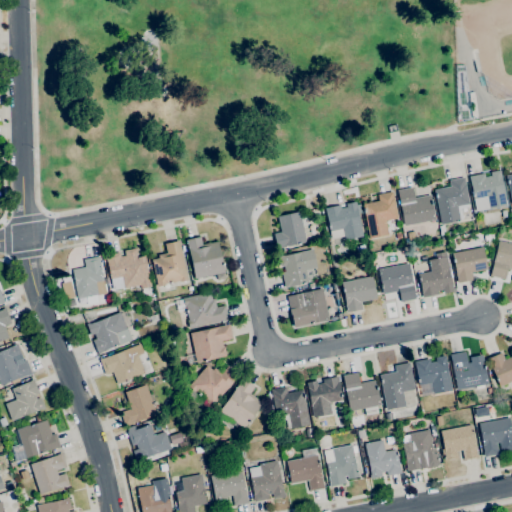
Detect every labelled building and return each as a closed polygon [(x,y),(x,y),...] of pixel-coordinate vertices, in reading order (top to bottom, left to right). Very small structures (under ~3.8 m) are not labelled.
[(488,209),(487,205),(474,207),(472,200),(470,200),(467,183),(469,183),(468,176),(483,173),(484,177),(489,176),(489,172),(499,170),(506,205),(488,209)] [(440,225),(435,198),(433,198),(432,193),(434,193),(433,190),(449,187),(448,181),(463,178),(468,204),(467,204),(468,208),(460,209),(462,219),(459,220),(459,221),(440,225)] [(403,226),(396,190),(411,187),(413,198),(429,195),(434,220),(403,226)] [(368,239),(361,204),(378,201),(376,195),(392,192),(397,219),(385,221),(388,236),(368,239)] [(344,241),(343,237),(330,239),(324,208),(339,205),(340,209),(345,207),(345,204),(355,202),(362,237),(344,241)] [(276,249),(272,234),(279,232),(276,217),(299,212),(306,243),(276,249)] [(408,241),(406,233),(413,232),(415,239),(408,241)] [(484,242),(483,236),(491,234),(493,240),(484,242)] [(194,279),(185,240),(200,237),(201,245),(217,242),(223,273),(194,279)] [(156,287),(151,260),(158,258),(157,255),(166,253),(164,244),(178,241),(186,281),(179,282),(165,284),(165,285),(156,287)] [(504,280),(489,276),(497,241),(511,244),(511,271),(507,270),(504,280)] [(357,254),(355,247),(363,245),(365,253),(357,254)] [(457,283),(451,253),(482,247),(486,270),(470,273),(472,280),(457,283)] [(112,290),(106,255),(119,253),(119,257),(124,256),(123,251),(135,249),(136,253),(135,254),(141,285),(123,289),(123,288),(112,290)] [(292,292),(291,288),(294,287),(294,286),(284,288),(281,273),(284,272),(284,269),(280,269),(277,258),(311,249),(319,280),(304,284),(305,286),(310,285),(311,287),(292,292)] [(421,298),(416,274),(429,271),(427,260),(434,259),(433,254),(444,252),(451,284),(453,292),(443,294),(442,290),(436,291),(437,295),(421,298)] [(76,299),(70,270),(84,267),(82,260),(98,256),(101,269),(100,269),(105,293),(76,299)] [(400,302),(398,291),(381,294),(377,270),(408,263),(415,299),(400,302)] [(346,313),(340,283),(371,276),(376,299),(360,302),(361,310),(346,313)] [(59,284),(64,300),(73,297),(68,281),(59,284)] [(303,325),(300,309),(289,312),(286,297),(321,289),(321,288),(324,287),(325,292),(322,293),(327,313),(328,313),(329,317),(328,318),(328,320),(303,325)] [(188,329),(186,321),(188,320),(186,312),(185,312),(185,310),(177,312),(174,301),(182,300),(182,298),(208,293),(209,299),(213,298),(215,307),(224,306),(227,320),(188,329)] [(0,340),(0,309),(2,309),(5,308),(10,323),(4,326),(8,338),(0,340)] [(97,354),(91,340),(95,339),(93,335),(89,336),(85,325),(88,323),(88,324),(118,313),(125,329),(126,329),(130,341),(118,346),(118,345),(97,354)] [(151,323),(148,317),(155,315),(157,321),(151,323)] [(139,339),(135,330),(156,322),(159,332),(139,339)] [(195,363),(189,333),(216,327),(228,324),(231,339),(221,341),(222,347),(223,347),(225,356),(205,361),(205,362),(203,362),(202,361),(195,363)] [(0,384),(0,351),(12,346),(12,345),(16,343),(21,356),(14,359),(16,364),(26,360),(31,374),(27,376),(26,375),(19,378),(19,377),(0,384)] [(116,385),(112,372),(105,375),(99,359),(102,358),(102,359),(139,344),(143,354),(137,356),(144,374),(116,385)] [(456,390),(449,355),(464,352),(467,366),(467,365),(467,363),(470,362),(469,358),(481,355),(487,384),(456,390)] [(511,381),(498,387),(486,359),(501,353),(504,360),(511,356),(511,381)] [(421,396),(419,385),(418,385),(413,362),(428,359),(429,363),(435,361),(434,358),(444,356),(451,391),(433,394),(421,396)] [(385,410),(379,375),(395,372),(393,366),(408,363),(414,390),(401,392),(404,407),(385,410)] [(200,409),(186,396),(191,390),(187,387),(205,365),(211,370),(213,368),(220,374),(226,367),(237,376),(211,408),(205,403),(200,409)] [(349,412),(341,376),(356,373),(359,383),(375,380),(380,405),(349,412)] [(312,418),(305,382),(315,381),(316,384),(322,383),(322,380),(336,377),(341,401),(329,403),(331,414),(312,418)] [(244,429),(218,411),(241,378),(253,387),(249,394),(262,403),(244,429)] [(11,421),(4,404),(15,400),(10,389),(30,381),(29,381),(33,379),(38,393),(34,395),(36,399),(40,398),(44,409),(42,410),(41,409),(11,421)] [(123,388),(121,384),(134,380),(135,384),(123,388)] [(124,426),(119,413),(130,409),(124,392),(145,385),(156,415),(124,426)] [(287,429),(285,421),(283,419),(277,420),(276,416),(275,417),(271,396),(270,390),(285,387),(286,393),(302,390),(309,425),(287,429)] [(16,460),(12,448),(21,445),(16,430),(37,422),(35,417),(40,415),(42,421),(46,419),(51,435),(55,433),(60,447),(56,449),(56,448),(51,450),(51,449),(25,458),(25,457),(16,460)] [(483,457),(477,424),(478,424),(476,417),(487,415),(488,422),(509,418),(511,439),(511,444),(499,446),(498,443),(495,443),(498,454),(483,457)] [(136,461),(132,451),(133,450),(131,446),(126,432),(127,431),(126,429),(134,426),(135,430),(149,424),(153,435),(164,431),(171,449),(136,461)] [(446,464),(439,432),(470,425),(476,455),(477,454),(477,457),(463,461),(461,451),(455,452),(457,461),(446,464)] [(307,438),(305,430),(311,428),(313,437),(307,438)] [(406,472),(401,443),(402,443),(401,436),(407,435),(407,434),(428,430),(433,454),(436,454),(438,465),(436,465),(435,467),(429,468),(428,468),(406,472)] [(174,449),(173,445),(171,445),(168,437),(180,432),(183,441),(178,443),(179,447),(174,449)] [(369,479),(368,476),(369,476),(364,444),(381,440),(384,452),(395,449),(396,452),(397,452),(398,456),(397,456),(400,473),(386,476),(385,472),(380,473),(381,477),(369,479)] [(329,487),(324,463),(325,463),(322,451),(330,449),(351,445),(351,447),(355,446),(356,453),(353,453),(357,474),(358,474),(359,477),(346,480),(346,476),(344,477),(345,484),(329,487)] [(39,494),(32,474),(23,477),(20,468),(29,465),(29,464),(56,455),(56,454),(61,453),(65,467),(56,470),(57,475),(65,473),(69,486),(64,488),(64,487),(58,488),(39,494)] [(309,491),(307,480),(290,484),(285,462),(315,455),(320,476),(320,475),(323,488),(309,491)] [(253,502),(249,478),(247,469),(258,467),(258,464),(276,461),(282,493),(284,492),(284,497),(272,499),(272,494),(267,495),(267,499),(253,502)] [(234,506),(232,498),(215,501),(210,476),(240,469),(247,503),(234,506)] [(177,511),(176,505),(177,505),(175,492),(176,492),(174,483),(181,482),(180,478),(201,474),(206,504),(193,506),(193,511),(177,511)] [(4,491),(2,483),(11,480),(14,488),(4,491)] [(140,511),(136,488),(154,485),(155,491),(165,489),(166,494),(167,494),(170,511),(140,511)] [(37,511),(36,505),(37,505),(36,498),(42,497),(43,503),(64,499),(64,498),(68,497),(70,509),(67,510),(67,511),(74,511),(37,511)]
